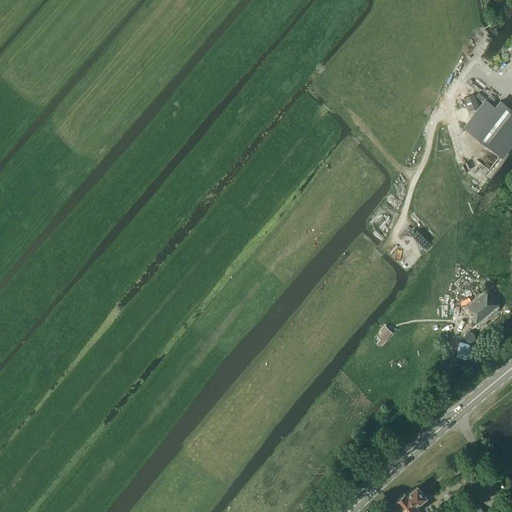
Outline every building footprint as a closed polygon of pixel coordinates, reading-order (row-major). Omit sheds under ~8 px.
[(486,98),(479,93),(476,97),(484,102),(486,98)] [(474,94),(464,98),(470,112),(479,108),(474,94)] [(486,100),(465,128),(502,157),(511,143),(511,109),(501,101),(495,108),(486,100)] [(476,299),(468,305),(475,313),(470,317),(475,323),(487,313),(486,313),(490,309),(491,310),(498,304),(492,297),(490,298),(485,292),(483,293),(481,291),(474,297),(476,299)] [(378,343),(381,347),(394,333),(385,326),(380,330),(383,333),(379,338),(381,340),(378,343)] [(471,342),(472,342),(472,341),(473,341),(474,341),(474,340),(475,339),(475,338),(475,337),(475,336),(475,335),(475,334),(474,334),(474,333),(473,333),(473,332),(472,332),(471,332),(470,332),(469,332),(468,332),(467,332),(467,333),(466,333),(466,334),(465,334),(465,335),(465,336),(465,337),(465,338),(465,339),(466,339),(466,340),(466,341),(467,341),(468,341),(468,342),(469,342),(471,342)] [(460,471),(467,465),(462,459),(465,457),(461,452),(451,460),(460,471)] [(405,492),(404,492),(418,510),(423,506),(420,502),(426,497),(417,486),(406,494),(405,492)] [(415,511),(418,510),(404,492),(396,499),(397,501),(390,507),(394,511),(415,511)] [(441,500),(440,511),(443,511),(447,508),(448,501),(441,500)]
